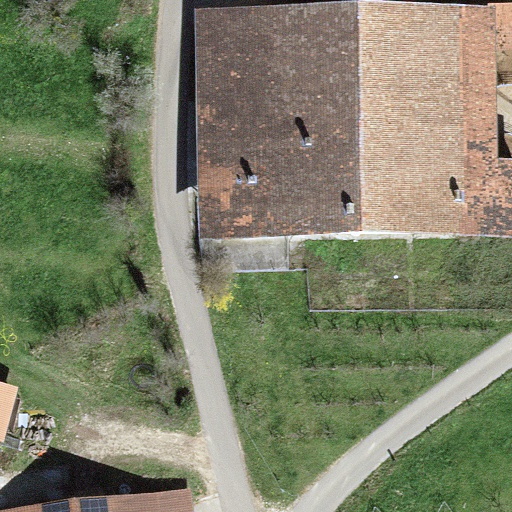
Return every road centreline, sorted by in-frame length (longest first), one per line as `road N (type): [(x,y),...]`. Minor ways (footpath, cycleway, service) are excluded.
road 1 (track): [(240,511),(173,214),(176,0)]
road 2 (track): [(308,511),(355,467),(511,351)]
